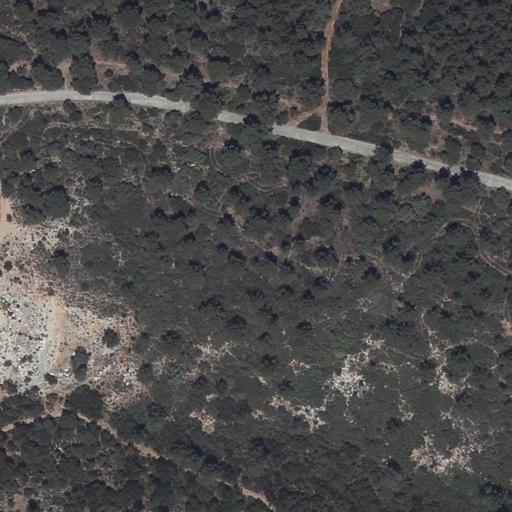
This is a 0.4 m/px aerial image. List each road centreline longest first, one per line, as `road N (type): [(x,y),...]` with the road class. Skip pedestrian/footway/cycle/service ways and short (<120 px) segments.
road 1 (unclassified): [(0,100),(150,100),(511,185)]
road 2 (track): [(0,65),(82,59),(149,66),(325,108),(434,113),(511,130)]
road 3 (track): [(325,139),(331,26),(340,0)]
